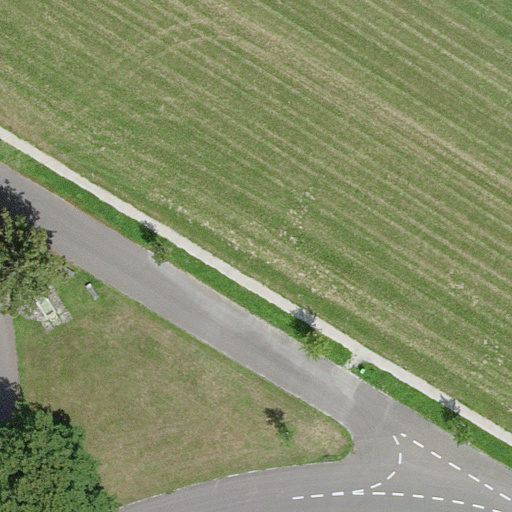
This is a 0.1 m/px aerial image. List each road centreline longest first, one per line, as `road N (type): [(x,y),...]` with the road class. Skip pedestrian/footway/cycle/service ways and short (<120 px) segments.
road 1 (residential): [(456,466),(0,190)]
road 2 (unclassified): [(227,511),(387,489),(456,466)]
